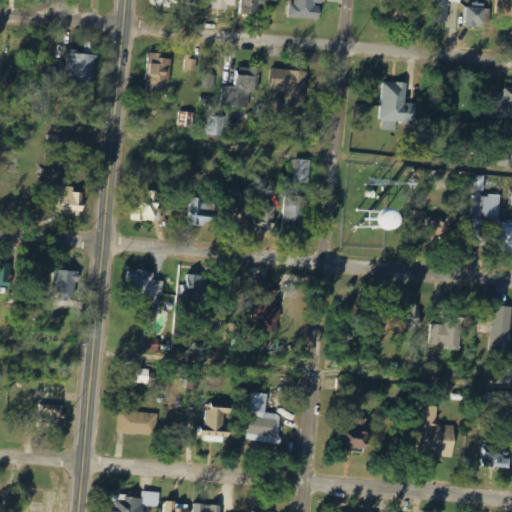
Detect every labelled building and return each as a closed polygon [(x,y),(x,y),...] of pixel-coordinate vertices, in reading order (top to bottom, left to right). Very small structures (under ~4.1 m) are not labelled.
[(206,0),(206,8),(236,9),(236,0),(206,0)] [(259,15),(259,0),(240,0),(240,14),(259,15)] [(324,0),(295,0),(296,5),(290,5),(289,19),(322,20),(322,6),(324,6),(324,0)] [(382,0),(382,21),(414,23),(415,2),(405,1),(405,0),(382,0)] [(462,0),(435,0),(434,24),(449,25),(450,3),(462,4),(462,0)] [(511,22),(511,0),(497,0),(496,22),(511,22)] [(468,6),(467,27),(490,28),(491,7),(468,6)] [(172,60),(162,59),(162,55),(150,54),(146,90),(168,92),(172,60)] [(74,86),(95,87),(97,56),(69,55),(67,82),(74,83),(74,86)] [(197,59),(186,58),(185,71),(195,72),(197,59)] [(58,67),(41,67),(41,81),(52,81),(52,75),(59,74),(58,67)] [(258,69),(239,67),(237,88),(223,86),(221,106),(246,108),(247,93),(256,93),(258,69)] [(307,73),(273,69),(271,91),(287,92),(286,102),(276,101),(275,108),(303,111),(307,73)] [(0,89),(12,90),(12,71),(0,70),(0,89)] [(382,131),(397,132),(397,124),(417,125),(418,105),(406,104),(407,84),(382,83),(380,121),(383,122),(382,131)] [(511,89),(505,89),(505,93),(493,93),(491,119),(511,120),(511,89)] [(193,113),(179,112),(178,127),(192,127),(193,113)] [(208,136),(224,136),(224,119),(208,118),(208,136)] [(311,184),(312,160),(296,160),(295,183),(311,184)] [(74,187),(53,186),(52,202),(60,203),(60,215),(84,217),(85,194),(74,193),(74,187)] [(161,221),(160,191),(147,192),(147,197),(135,197),(136,222),(161,221)] [(247,222),(248,192),(228,191),(226,221),(247,222)] [(306,230),(308,196),(285,195),(283,229),(306,230)] [(491,250),(511,251),(511,223),(499,222),(501,197),(474,195),(472,219),(473,219),(471,246),(491,247),(491,250)] [(276,207),(270,207),(271,198),(257,197),(256,231),(275,232),(276,207)] [(202,199),(190,199),(189,226),(211,227),(212,204),(202,204),(202,199)] [(406,214),(390,212),(388,229),(404,230),(406,214)] [(426,218),(426,238),(449,238),(449,230),(457,230),(457,219),(426,218)] [(80,273),(54,270),(51,297),(77,300),(80,273)] [(164,296),(165,282),(155,282),(156,271),(130,271),(129,294),(142,294),(142,304),(158,305),(158,296),(164,296)] [(193,296),(193,305),(206,305),(207,275),(182,274),(181,295),(193,296)] [(253,282),(259,333),(283,330),(278,291),(271,292),(270,280),(253,282)] [(422,329),(422,318),(417,318),(418,305),(400,304),(399,328),(422,329)] [(511,324),(511,306),(493,306),(491,352),(511,352),(511,324)] [(460,347),(461,318),(447,318),(447,325),(432,325),(431,347),(460,347)] [(143,362),(123,362),(123,383),(151,383),(150,371),(143,371),(143,362)] [(370,394),(370,381),(338,380),(338,393),(370,394)] [(269,395),(253,393),(247,441),(279,444),(282,415),(267,413),(269,395)] [(489,405),(499,404),(499,395),(488,395),(489,405)] [(206,402),(205,436),(228,437),(228,412),(234,413),(234,403),(206,402)] [(63,405),(39,404),(38,425),(63,426),(63,405)] [(439,426),(439,407),(421,406),(420,458),(444,458),(455,458),(455,426),(439,426)] [(117,434),(156,435),(157,413),(118,412),(117,434)] [(356,428),(344,429),(344,449),(369,448),(368,420),(356,421),(356,428)] [(511,468),(511,453),(500,453),(501,447),(481,446),(481,467),(511,468)] [(162,492),(143,491),(143,497),(112,495),(110,511),(148,511),(148,507),(161,508),(162,492)] [(166,511),(189,511),(189,509),(177,508),(177,501),(167,501),(166,511)]
